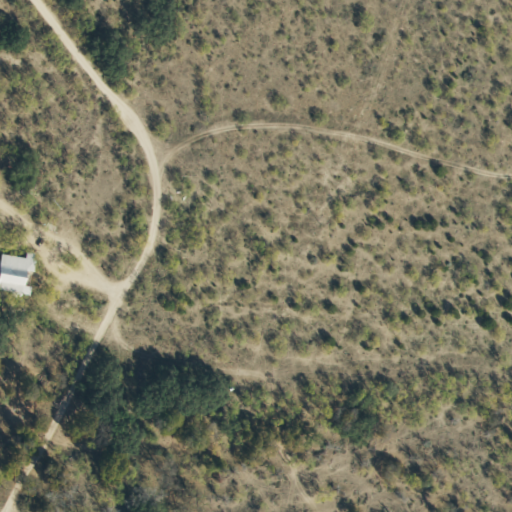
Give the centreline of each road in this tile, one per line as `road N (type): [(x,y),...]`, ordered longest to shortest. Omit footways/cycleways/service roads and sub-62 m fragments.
road 1 (residential): [(36,511),(50,442),(124,279),(134,140)]
road 2 (residential): [(134,140),(113,99),(36,0)]
